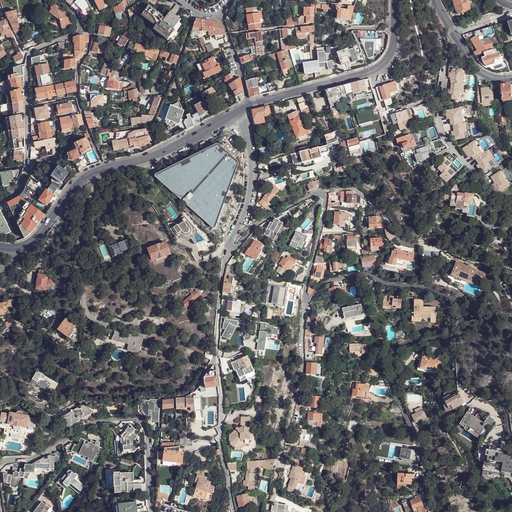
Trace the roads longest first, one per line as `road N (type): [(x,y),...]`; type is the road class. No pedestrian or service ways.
road 1 (tertiary): [(0,246),(35,238),(87,175),(169,149),(237,111)]
road 2 (residential): [(0,201),(26,172),(27,57),(80,31),(59,0)]
road 3 (residential): [(459,334),(390,346),(380,356),(427,460),(432,511)]
road 4 (residential): [(0,463),(32,458),(93,421),(139,418),(152,511)]
road 5 (residential): [(493,213),(489,186),(441,130),(445,50),(428,0)]
road 6 (residential): [(303,305),(323,283),(372,274),(464,303),(469,313),(459,334)]
road 7 (tertiary): [(249,104),(379,67),(392,50),(395,0)]
road 8 (residential): [(325,190),(360,193),(403,242),(475,260)]
road 9 (residential): [(303,305),(301,373),(278,458)]
road 10 (residential): [(216,359),(234,511)]
road 11 (residential): [(237,111),(251,183),(228,250)]
